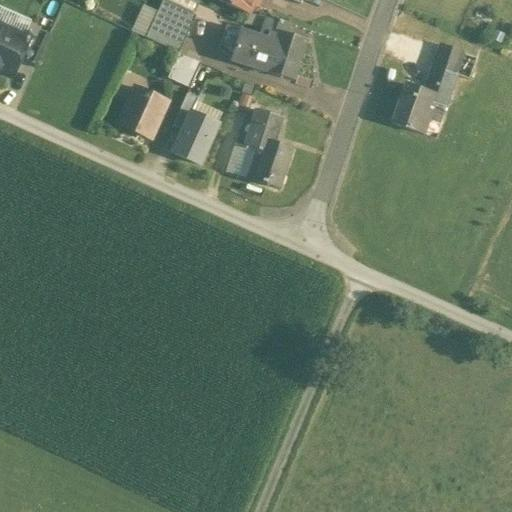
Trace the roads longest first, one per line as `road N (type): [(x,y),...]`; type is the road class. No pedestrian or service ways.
road 1 (residential): [(363,273),(0,112)]
road 2 (residential): [(363,273),(262,511)]
road 3 (residential): [(511,338),(363,273)]
